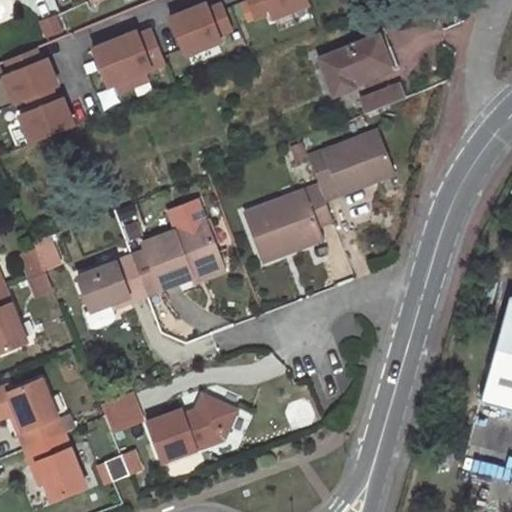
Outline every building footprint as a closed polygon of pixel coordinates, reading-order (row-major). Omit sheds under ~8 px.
[(304,0),(246,0),(254,19),(266,14),(268,19),(306,4),(304,0)] [(183,57),(220,42),(217,34),(230,29),(218,1),(206,6),(204,1),(166,16),(183,57)] [(54,20),(39,26),(44,39),(60,34),(54,20)] [(146,80),(143,73),(164,64),(149,28),(136,33),(134,28),(87,47),(104,87),(113,84),(116,92),(146,80)] [(379,35),(318,59),(333,97),(357,88),(356,86),(354,80),(391,66),(384,49),(379,35)] [(391,46),(384,49),(391,66),(354,80),(356,86),(400,69),(391,46)] [(55,85),(43,55),(39,57),(35,47),(2,60),(6,70),(0,72),(0,81),(8,103),(55,85)] [(372,98),(362,100),(367,112),(405,98),(399,84),(371,95),(372,98)] [(72,125),(61,95),(57,96),(53,87),(20,100),(24,110),(15,113),(26,142),(72,125)] [(395,171),(380,128),(307,155),(317,182),(322,197),(395,171)] [(317,182),(245,210),(263,259),(283,251),(281,244),(301,237),(298,231),(317,224),(330,219),(322,197),(317,182)] [(205,216),(143,240),(147,248),(162,287),(193,275),(190,267),(220,256),(205,216)] [(321,237),(317,224),(298,231),(301,237),(281,244),(283,251),(321,237)] [(44,267),(45,269),(59,262),(48,235),(33,240),(35,244),(44,267)] [(35,244),(20,250),(29,273),(44,267),(35,244)] [(162,287),(147,248),(131,253),(146,292),(162,287)] [(131,253),(76,274),(89,308),(83,311),(89,326),(95,326),(109,321),(114,316),(108,301),(111,300),(127,294),(129,299),(146,292),(131,253)] [(190,267),(193,275),(222,264),(220,256),(190,267)] [(0,350),(24,340),(3,287),(0,287),(0,350)] [(113,306),(129,299),(127,294),(111,300),(113,306)] [(511,411),(511,303),(506,302),(479,403),(511,411)] [(0,417),(9,414),(15,412),(23,431),(17,433),(24,449),(26,448),(62,433),(40,380),(8,393),(6,387),(0,389),(0,417)] [(130,390),(99,402),(111,431),(141,419),(130,390)] [(163,462),(207,445),(214,427),(225,432),(234,411),(202,397),(195,413),(189,416),(188,413),(182,415),(180,410),(147,424),(163,462)] [(9,414),(17,433),(23,431),(15,412),(9,414)] [(207,445),(222,439),(225,432),(214,427),(207,445)] [(53,500),(86,486),(64,432),(62,433),(26,448),(33,464),(37,462),(45,480),(53,500)] [(121,455),(129,474),(146,468),(138,448),(121,455)] [(106,462),(113,481),(129,474),(121,455),(106,462)] [(37,462),(33,464),(40,482),(45,480),(37,462)]
